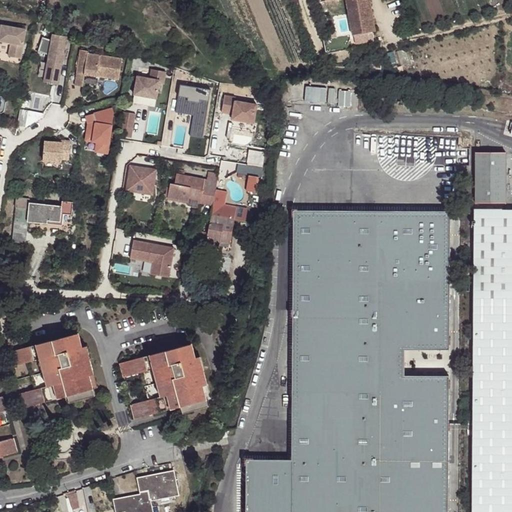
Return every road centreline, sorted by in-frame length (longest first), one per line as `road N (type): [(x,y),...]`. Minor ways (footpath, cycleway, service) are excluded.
road 1 (residential): [(132,460),(97,334),(87,322),(68,320),(32,329)]
road 2 (residential): [(0,502),(132,460)]
